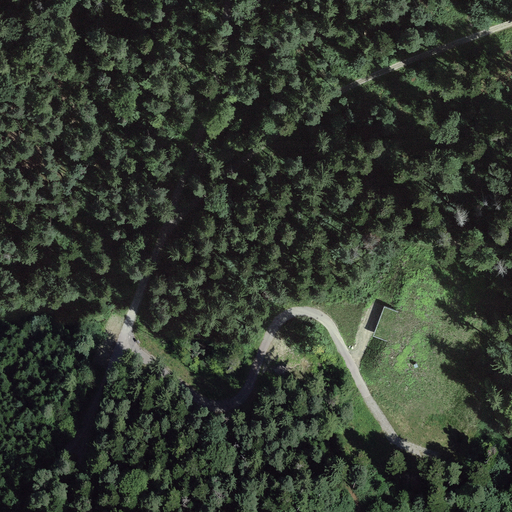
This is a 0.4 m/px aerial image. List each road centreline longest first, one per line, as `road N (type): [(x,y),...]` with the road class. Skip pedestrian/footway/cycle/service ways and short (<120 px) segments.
road 1 (track): [(226,0),(216,90),(163,238),(253,149),(343,86),(511,26)]
road 2 (track): [(105,379),(173,425),(194,426),(212,403),(226,337),(249,324),(275,325),(296,345),(326,433)]
road 3 (track): [(29,511),(84,431),(163,238)]
